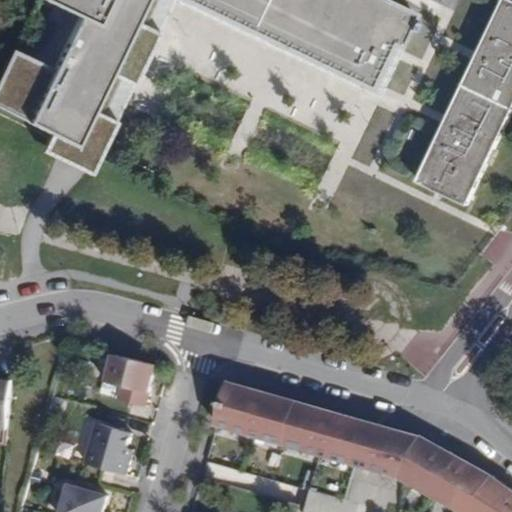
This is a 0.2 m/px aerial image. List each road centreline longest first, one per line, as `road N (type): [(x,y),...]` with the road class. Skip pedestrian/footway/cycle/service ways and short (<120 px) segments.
road 1 (track): [(455,390),(360,309),(0,222)]
road 2 (residential): [(205,342),(422,397),(455,390)]
road 3 (residential): [(0,314),(93,308),(205,342)]
road 4 (unknown): [(450,0),(368,168)]
road 5 (residential): [(154,511),(205,342)]
